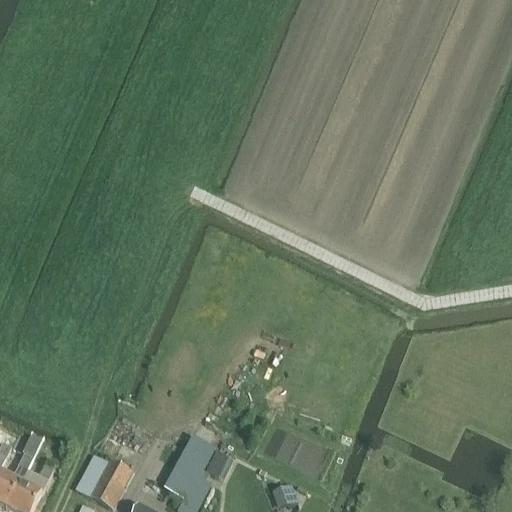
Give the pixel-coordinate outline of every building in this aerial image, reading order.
[(0,478),(0,510),(3,511),(9,511),(29,474),(43,445),(32,440),(23,457),(25,458),(12,483),(0,478)] [(161,500),(159,504),(173,511),(200,511),(213,489),(202,482),(217,453),(194,440),(161,500)] [(0,478),(7,464),(12,452),(3,447),(0,454),(0,478)] [(218,454),(206,476),(210,478),(214,480),(226,458),(218,454)] [(109,511),(114,511),(133,477),(110,464),(109,467),(94,458),(75,493),(109,511)] [(46,469),(41,480),(50,485),(56,474),(46,469)] [(29,474),(9,511),(36,511),(50,485),(41,480),(29,474)] [(295,474),(283,478),(289,498),(301,494),(295,474)]
